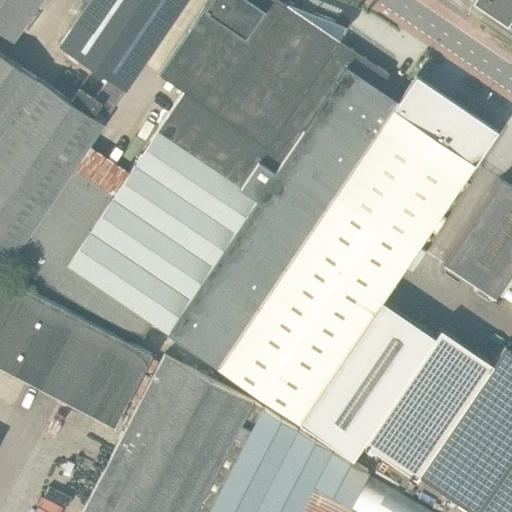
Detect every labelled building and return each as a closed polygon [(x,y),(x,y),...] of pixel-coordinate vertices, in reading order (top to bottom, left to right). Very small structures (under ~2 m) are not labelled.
[(0,0),(0,27),(18,39),(42,0),(0,0)] [(209,0),(159,75),(183,91),(156,131),(112,198),(71,170),(12,256),(7,263),(140,342),(153,322),(165,331),(216,365),(391,106),(396,99),(379,87),(388,74),(355,51),(279,0),(209,0)] [(125,90),(185,0),(87,0),(58,44),(125,90)] [(511,0),(472,0),(511,27),(511,0)] [(71,170),(103,122),(0,52),(0,247),(12,256),(71,170)] [(396,99),(391,106),(474,162),(496,129),(415,73),(396,99)] [(381,299),(474,162),(391,106),(216,365),(298,421),(381,299)] [(511,186),(500,179),(443,264),(494,298),(511,271),(511,186)] [(0,366),(113,425),(151,353),(0,274),(0,366)] [(413,476),(416,471),(492,361),(439,325),(432,334),(381,299),(298,421),(348,455),(360,438),(413,476)] [(492,361),(416,471),(475,511),(511,511),(511,351),(503,345),(492,361)] [(193,511),(252,401),(163,354),(81,511),(193,511)] [(252,401),(193,511),(295,511),(310,484),(351,505),(368,471),(252,401)]
